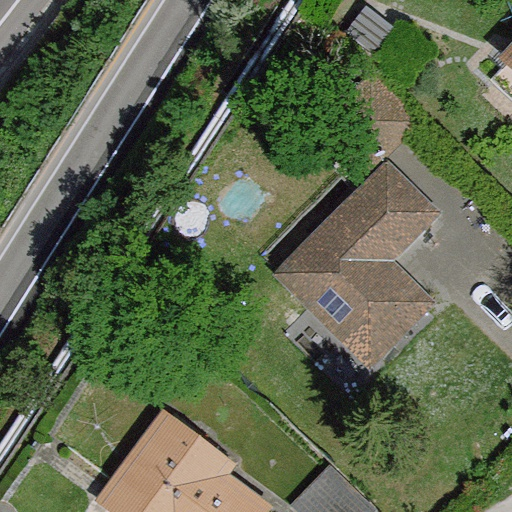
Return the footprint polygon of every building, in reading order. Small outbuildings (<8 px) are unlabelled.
[(395,35),(367,13),(351,32),(379,55),(395,35)] [(511,63),(495,82),(511,98),(511,63)] [(416,124),(374,82),(331,124),(375,166),(416,124)] [(352,210),(396,253),(434,216),(390,172),(352,210)] [(352,210),(286,277),(372,363),(428,306),(386,263),(396,253),(352,210)] [(167,420),(105,505),(114,511),(265,511),(266,511),(210,470),(219,457),(167,420)] [(313,511),(392,511),(345,459),(301,498),(313,511)]
